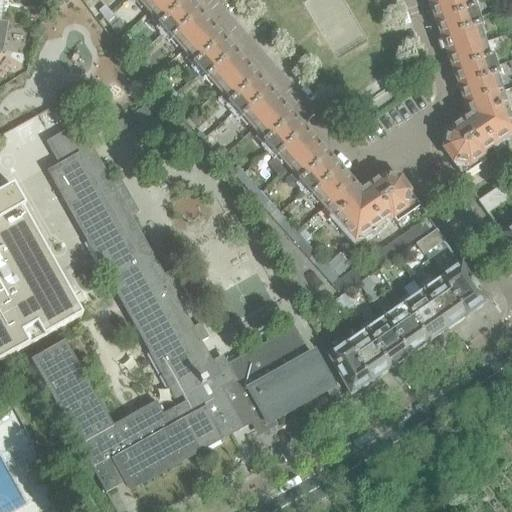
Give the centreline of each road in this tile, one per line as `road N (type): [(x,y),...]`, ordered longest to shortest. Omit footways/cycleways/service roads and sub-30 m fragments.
road 1 (residential): [(277,511),(511,364)]
road 2 (residential): [(209,0),(351,156),(409,144)]
road 3 (residential): [(511,291),(409,144)]
road 4 (residential): [(409,144),(441,101),(407,0)]
